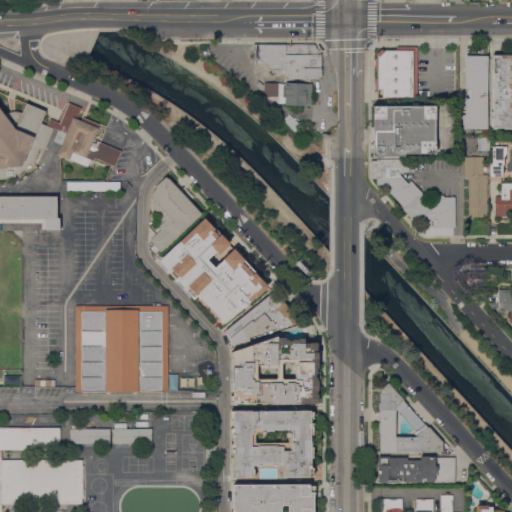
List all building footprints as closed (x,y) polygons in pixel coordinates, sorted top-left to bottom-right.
[(314,44),(320,54),(321,76),(284,77),(284,68),(269,68),(252,52),(252,44),(314,44)] [(418,100),(377,100),(377,54),(381,49),(397,50),(397,47),(418,47),(418,100)] [(494,55),(494,54),(501,54),(501,55),(506,55),(506,54),(511,54),(511,128),(493,128),(493,120),(492,120),(492,117),(493,117),(493,55),(494,55)] [(488,129),(461,129),(461,115),(466,115),(465,98),(470,98),(470,90),(466,90),(466,56),(488,56),(488,129)] [(279,84),(279,97),(264,97),(265,83),(279,84)] [(290,105),(290,103),(278,103),(279,97),(279,84),(282,84),(286,84),(286,83),(313,84),(312,106),(290,105)] [(0,110),(4,116),(6,115),(10,113),(15,112),(20,112),(23,114),(27,103),(46,111),(41,124),(54,129),(45,152),(40,150),(34,164),(31,163),(16,175),(16,178),(0,179),(0,110)] [(122,152),(115,167),(113,166),(95,158),(94,161),(74,153),(74,151),(73,150),(69,160),(58,155),(62,145),(54,142),(58,130),(47,125),(50,119),(60,123),(69,103),(82,109),(79,115),(101,125),(94,140),(122,152)] [(377,160),(377,156),(373,156),(374,106),(413,106),(413,103),(418,103),(418,107),(436,107),(435,154),(410,153),(410,160),(377,160)] [(299,123),(292,130),(283,121),(290,114),(299,123)] [(490,138),(489,151),(478,151),(478,138),(490,138)] [(473,155),(474,140),(460,139),(459,155),(473,155)] [(507,146),(507,152),(505,156),(505,158),(506,158),(506,165),(505,165),(505,168),(503,168),(503,177),(491,177),(491,163),(493,163),(493,147),(507,146)] [(484,157),(484,175),(488,175),(488,217),(474,217),(474,218),(470,218),(470,217),(469,217),(469,203),(468,203),(468,199),(469,199),(469,189),(468,189),(468,185),(469,185),(469,178),(466,178),(466,176),(465,176),(465,157),(484,157)] [(410,172),(400,172),(400,174),(409,184),(412,181),(424,195),(420,198),(428,208),(443,195),(445,197),(455,197),(455,227),(420,227),(403,209),(404,208),(382,184),(377,185),(377,178),(372,178),(372,161),(377,161),(377,160),(410,160),(410,172)] [(202,214),(182,233),(181,233),(161,252),(160,250),(156,253),(151,248),(154,245),(150,241),(161,231),(158,228),(165,221),(162,211),(157,212),(153,208),(153,203),(151,201),(153,192),(156,189),(155,188),(166,177),(168,180),(169,179),(202,214)] [(121,182),(121,191),(67,191),(67,182),(121,182)] [(511,183),(511,217),(495,217),(495,196),(501,196),(501,183),(511,183)] [(0,195),(56,195),(56,218),(59,218),(59,230),(40,230),(40,222),(0,222),(0,195)] [(197,295),(196,296),(189,288),(186,291),(175,279),(178,276),(172,270),(169,272),(159,261),(204,219),(214,229),(213,231),(218,237),(220,235),(221,235),(222,234),(231,244),(218,256),(216,253),(209,260),(214,266),(233,247),(243,258),(250,263),(254,267),(258,273),(270,287),(259,297),(258,297),(252,302),(250,305),(249,305),(239,314),(238,313),(232,319),(231,318),(224,323),(197,295)] [(511,318),(511,311),(502,311),(502,304),(499,304),(499,290),(511,290),(511,318)] [(274,291),(301,321),(277,330),(273,325),(276,322),(275,320),(265,328),(266,329),(262,333),(261,332),(257,335),(255,333),(247,340),(229,346),(228,341),(230,341),(229,338),(227,334),(224,336),(223,333),(274,291)] [(167,306),(167,392),(74,392),(74,306),(167,306)] [(231,403),(231,396),(233,396),(233,359),(231,359),(231,352),(278,337),(278,338),(286,338),(286,340),(288,340),(288,341),(292,341),(292,340),(299,340),(299,339),(305,339),(304,344),(309,344),(309,343),(317,343),(317,351),(313,350),(313,352),(318,352),(318,358),(319,358),(318,369),(317,369),(317,375),(316,375),(316,378),(317,378),(317,380),(318,380),(318,391),(317,391),(317,394),(318,394),(318,404),(231,403)] [(380,453),(380,394),(381,394),(381,390),(388,383),(404,400),(403,401),(428,428),(429,427),(443,443),(443,453),(380,453)] [(294,478),(294,477),(285,477),(285,471),(283,471),(283,466),(253,466),(253,470),(255,470),(255,477),(233,477),(233,453),(231,453),(231,445),(233,445),(233,437),(231,437),(231,430),(233,430),(233,420),(231,420),(231,412),(233,412),(233,411),(311,411),(311,412),(314,412),(314,419),(311,419),(311,423),(314,423),(314,435),(311,435),(311,447),(314,447),(314,458),(312,458),(312,468),(314,468),(314,478),(294,478)] [(0,511),(0,428),(60,428),(60,450),(3,450),(3,460),(83,460),(83,466),(84,466),(84,499),(83,499),(83,504),(3,504),(3,511),(0,511)] [(110,444),(70,444),(71,429),(110,429),(110,444)] [(152,429),(152,444),(113,444),(113,429),(152,429)] [(389,457),(389,458),(408,458),(408,461),(420,460),(420,457),(435,457),(435,458),(455,458),(456,483),(434,483),(434,482),(426,482),(426,479),(422,479),(422,482),(404,483),(404,479),(399,479),(399,483),(379,483),(379,457),(389,457)] [(233,511),(233,485),(310,485),(310,486),(316,486),(316,494),(314,494),(314,511),(233,511)] [(381,511),(381,499),(402,499),(402,511),(417,511),(417,499),(433,499),(433,511),(441,511),(441,496),(453,496),(453,511),(381,511)] [(475,511),(476,506),(479,506),(479,505),(484,505),(491,497),(498,505),(500,504),(506,511),(475,511)]
